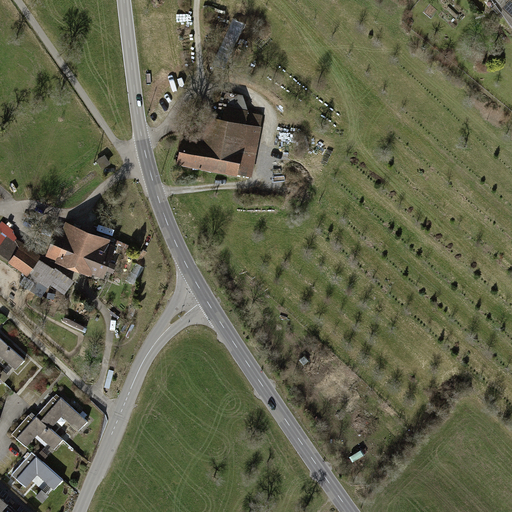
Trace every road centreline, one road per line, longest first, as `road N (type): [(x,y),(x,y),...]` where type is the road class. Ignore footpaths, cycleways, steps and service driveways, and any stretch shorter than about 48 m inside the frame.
road 1 (tertiary): [(205,299),(170,234),(147,161),(123,0)]
road 2 (tertiary): [(349,511),(205,299)]
road 3 (unclassified): [(205,299),(150,350),(80,511)]
road 4 (track): [(147,161),(135,163),(115,143),(16,0)]
